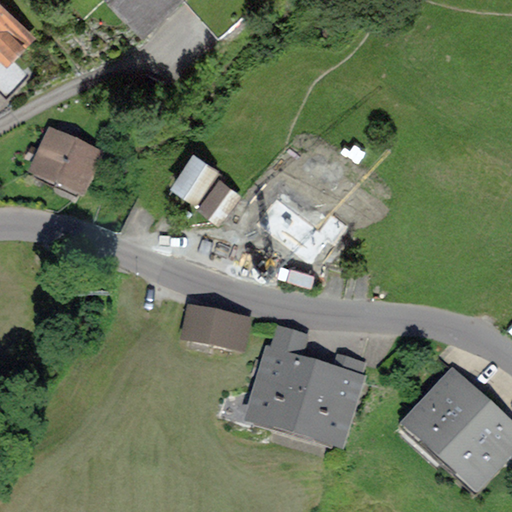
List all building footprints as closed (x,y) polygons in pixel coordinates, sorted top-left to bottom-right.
[(31,63),(11,43),(26,28),(1,2),(3,0),(0,0),(0,74),(9,84),(31,63)] [(156,0),(137,0),(146,9),(156,0)] [(38,160),(61,171),(78,134),(55,124),(38,160)] [(100,145),(78,134),(61,171),(83,181),(100,145)] [(206,195),(224,171),(225,172),(229,166),(198,145),(179,173),(198,186),(206,195)] [(225,172),(224,171),(206,195),(221,206),(240,183),(225,172)] [(264,221),(288,239),(319,199),(291,178),(260,218),(264,221)] [(316,261),(347,220),(319,199),(288,239),(316,261)] [(195,300),(190,326),(245,338),(250,311),(195,300)] [(268,366),(256,406),(340,431),(358,370),(330,361),(330,363),(275,344),(272,353),(260,350),(256,362),(268,366)] [(415,413),(482,474),(511,441),(511,415),(507,410),(505,412),(474,384),(475,382),(457,365),(415,413)]
